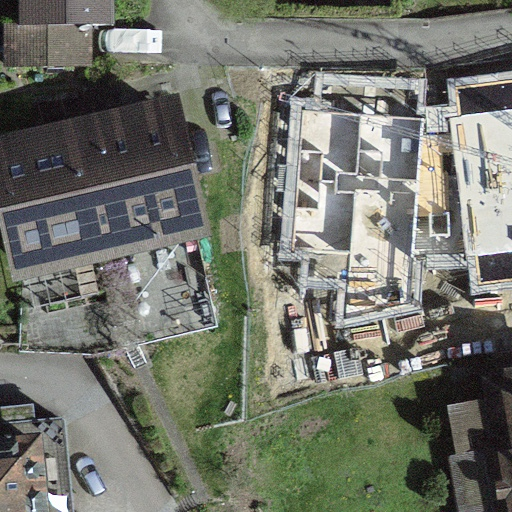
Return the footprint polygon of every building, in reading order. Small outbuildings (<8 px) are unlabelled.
[(111,11),(111,0),(21,0),(21,11),(85,11),(111,11)] [(0,62),(86,62),(85,11),(21,11),(0,11),(0,62)] [(0,178),(8,211),(191,164),(175,103),(0,143),(0,178)] [(426,117),(299,108),(289,251),(350,256),(346,317),(410,303),(415,256),(463,254),(464,259),(511,253),(511,108),(447,116),(448,131),(425,132),(426,117)] [(191,164),(8,211),(23,279),(206,236),(191,164)] [(511,511),(511,388),(498,391),(508,449),(490,453),(492,467),(466,472),(472,511),(511,511)] [(0,511),(70,511),(66,423),(53,424),(54,441),(0,443),(0,511)]
